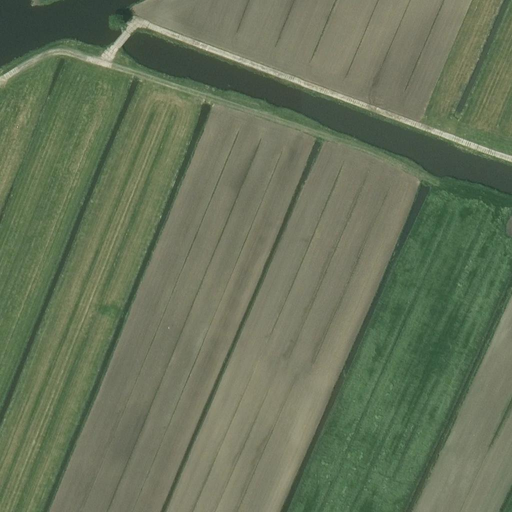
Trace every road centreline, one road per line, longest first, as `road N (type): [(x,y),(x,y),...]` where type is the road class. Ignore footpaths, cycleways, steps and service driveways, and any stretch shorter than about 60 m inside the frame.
road 1 (track): [(0,86),(61,53),(103,60),(365,143),(490,196),(494,205),(473,260),(356,511)]
road 2 (track): [(511,158),(139,22),(103,60)]
